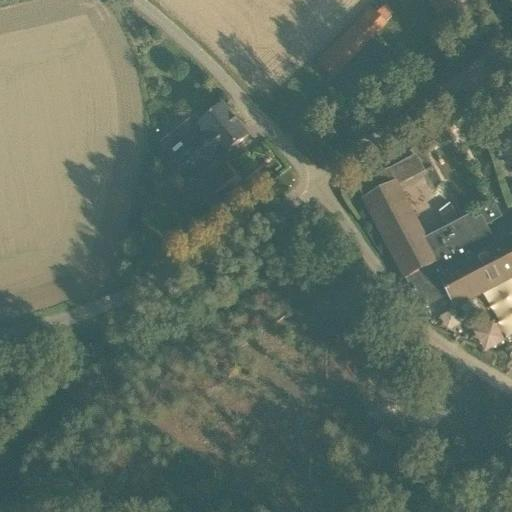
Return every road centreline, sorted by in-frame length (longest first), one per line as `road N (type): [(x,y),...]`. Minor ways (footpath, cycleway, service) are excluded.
road 1 (unclassified): [(0,336),(71,317),(185,267),(316,182)]
road 2 (unclassified): [(511,387),(411,309),(316,182)]
road 3 (unclassified): [(316,182),(258,114),(136,0)]
road 4 (unclassified): [(316,182),(511,45)]
